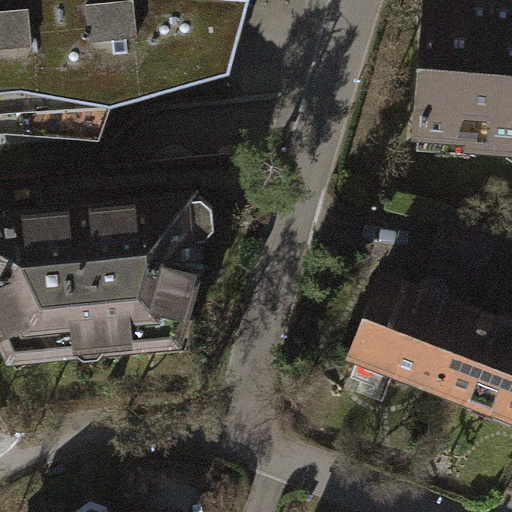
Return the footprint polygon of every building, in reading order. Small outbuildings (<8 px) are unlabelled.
[(0,0),(0,127),(89,134),(103,99),(219,65),(239,0),(0,0)] [(511,0),(418,0),(406,144),(477,150),(477,143),(502,145),(501,154),(511,155),(511,0)] [(55,214),(2,219),(3,228),(0,228),(0,341),(2,345),(34,342),(34,349),(67,346),(68,353),(75,358),(90,356),(95,351),(95,337),(167,329),(186,263),(184,239),(197,239),(206,228),(204,206),(193,196),(55,210),(55,214)] [(492,230),(440,211),(426,249),(478,268),(492,230)] [(341,350),(432,386),(466,300),(375,264),(341,350)] [(511,318),(466,300),(432,386),(511,417),(511,318)]
